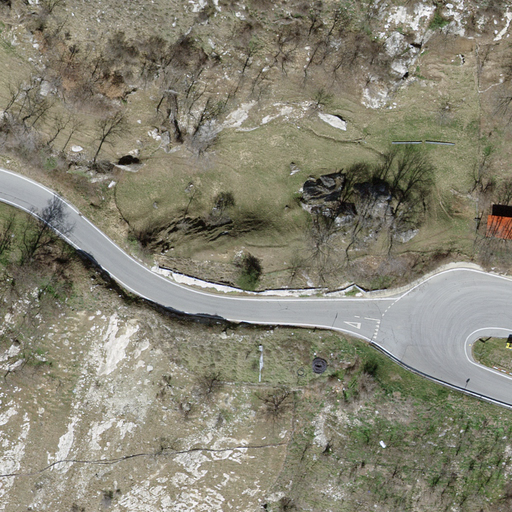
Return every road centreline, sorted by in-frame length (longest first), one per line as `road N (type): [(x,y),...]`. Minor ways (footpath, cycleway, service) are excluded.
road 1 (tertiary): [(425,325),(177,298),(0,182)]
road 2 (tertiary): [(511,392),(436,359),(425,325)]
